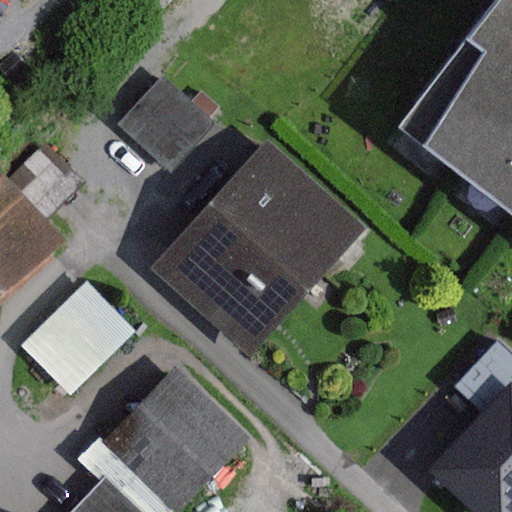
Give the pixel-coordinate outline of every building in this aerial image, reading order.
[(511,0),(504,0),(411,126),(511,203),(511,0)] [(220,119),(170,75),(127,123),(177,167),(220,119)] [(277,149),(171,269),(258,346),(365,226),(277,149)] [(0,287),(52,242),(0,181),(0,287)] [(137,326),(91,281),(39,335),(85,380),(137,326)] [(174,511),(248,436),(178,369),(93,457),(123,486),(97,511),(174,511)]
